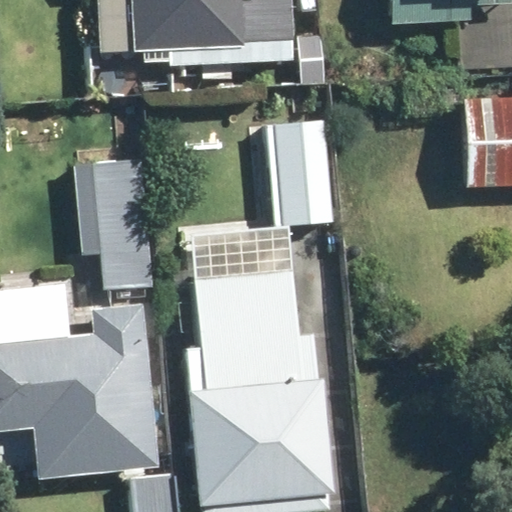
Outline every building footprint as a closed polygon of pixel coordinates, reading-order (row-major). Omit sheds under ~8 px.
[(263,0),(77,0),(81,66),(267,56),(263,0)] [(460,23),(458,0),(368,0),(370,26),(460,23)] [(511,94),(447,95),(447,188),(511,187),(511,94)] [(257,131),(261,223),(311,221),(306,128),(257,131)] [(73,169),(80,280),(138,276),(131,166),(73,169)] [(160,266),(183,511),(224,511),(308,504),(284,254),(160,266)] [(0,484),(141,471),(127,326),(0,338),(0,484)]
